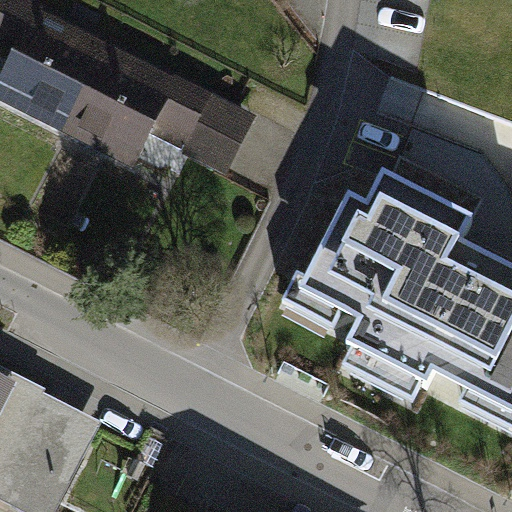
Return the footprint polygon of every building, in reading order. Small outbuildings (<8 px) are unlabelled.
[(0,81),(0,106),(61,137),(108,44),(18,0),(0,0),(0,53),(11,59),(0,81)] [(256,117),(108,44),(61,137),(133,173),(151,138),(227,176),(256,117)] [(511,268),(457,241),(469,215),(383,173),(367,206),(347,196),(302,289),(359,317),(346,343),(431,384),(438,372),(511,407),(511,268)] [(29,450),(55,398),(0,371),(0,459),(9,441),(29,450)] [(56,478),(30,466),(16,492),(43,505),(56,478)]
